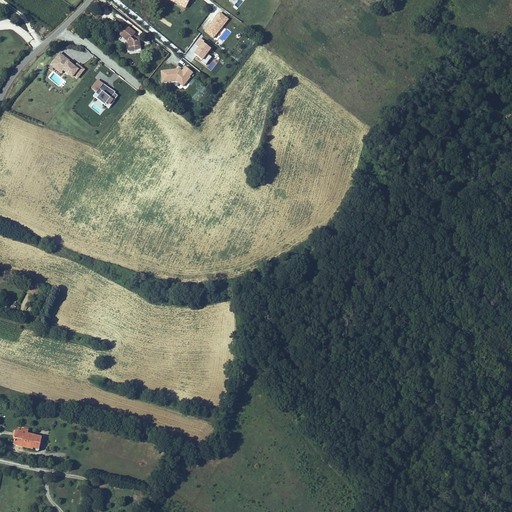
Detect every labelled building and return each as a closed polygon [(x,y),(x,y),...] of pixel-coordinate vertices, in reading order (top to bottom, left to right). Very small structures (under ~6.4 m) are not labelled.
[(189,0),(184,0),(182,6),(186,8),(190,0),(189,0)] [(213,39),(228,20),(220,13),(210,25),(211,26),(210,27),(209,27),(205,32),(213,39)] [(127,26),(120,35),(121,36),(125,31),(126,32),(129,28),(127,26)] [(125,31),(121,36),(128,41),(127,42),(128,43),(130,52),(136,50),(136,49),(141,48),(139,37),(137,38),(136,38),(133,37),(134,36),(136,33),(129,28),(126,32),(125,31)] [(208,54),(211,50),(203,44),(204,42),(201,39),(196,46),(200,49),(199,51),(198,50),(195,55),(203,60),(202,62),(206,65),(212,58),(208,54)] [(75,67),(65,59),(66,58),(60,54),(49,66),(60,75),(63,72),(71,79),(73,76),(76,79),(84,70),(77,64),(75,67)] [(190,78),(189,78),(193,73),(186,67),(182,72),(179,69),(178,71),(176,71),(176,70),(162,71),(163,83),(177,81),(183,86),(190,78)] [(113,94),(109,91),(108,92),(104,89),(105,88),(102,85),(103,84),(103,83),(98,80),(91,87),(96,92),(95,93),(99,95),(98,96),(106,103),(107,102),(111,105),(114,101),(114,100),(117,96),(114,93),(113,94)] [(115,92),(103,84),(102,85),(105,88),(104,89),(108,92),(109,91),(113,94),(114,93),(115,92)] [(106,103),(98,96),(96,98),(104,105),(106,103)] [(29,430),(22,429),(21,432),(21,435),(27,437),(28,434),(29,430)] [(21,432),(16,430),(14,438),(15,438),(13,444),(21,446),(33,449),(36,436),(28,434),(27,437),(21,435),(21,432)]
